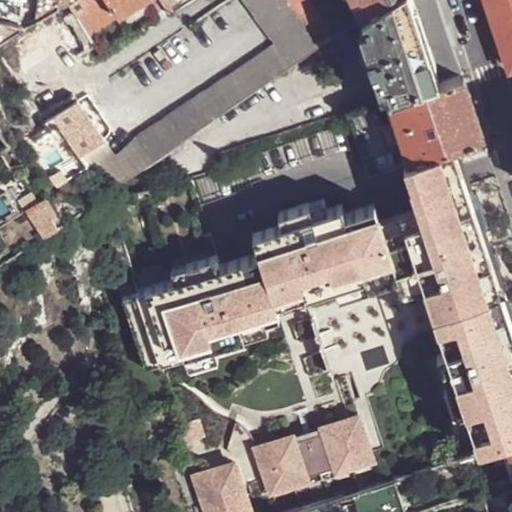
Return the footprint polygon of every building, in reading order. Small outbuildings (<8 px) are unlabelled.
[(37,0),(36,14),(56,0),(37,0)] [(74,14),(90,37),(120,17),(108,0),(77,0),(70,6),(74,14)] [(108,0),(120,17),(144,0),(108,0)] [(144,0),(120,17),(125,26),(153,7),(148,0),(144,0)] [(177,0),(162,0),(171,12),(174,10),(175,9),(173,5),(178,1),(177,0)] [(247,0),(281,48),(290,66),(318,46),(300,16),(291,0),(247,0)] [(291,0),(300,16),(314,7),(309,0),(291,0)] [(359,0),(367,13),(386,0),(359,0)] [(432,58),(412,0),(386,0),(367,13),(362,17),(375,53),(383,77),(390,99),(441,82),(439,79),(432,58)] [(441,5),(439,0),(412,0),(432,58),(439,79),(441,82),(464,74),(463,71),(441,5)] [(511,0),(492,0),(497,14),(511,7),(511,0)] [(300,16),(318,46),(323,43),(336,34),(318,4),(314,7),(300,16)] [(507,45),(511,59),(511,7),(497,14),(507,45)] [(3,63),(42,120),(76,98),(60,72),(92,49),(96,46),(90,37),(74,14),(3,63)] [(0,17),(0,38),(25,21),(0,17)] [(135,138),(151,162),(290,66),(281,48),(279,49),(275,43),(135,138)] [(365,56),(372,79),(383,77),(375,53),(365,56)] [(390,99),(410,159),(458,143),(484,134),(472,99),(464,74),(441,82),(390,99)] [(52,119),(80,160),(105,143),(103,140),(78,103),(52,119)] [(116,159),(128,177),(151,162),(135,138),(116,159)] [(86,168),(103,195),(128,177),(116,159),(105,143),(80,160),(86,168)] [(410,159),(406,161),(412,178),(464,161),(458,143),(410,159)] [(464,161),(412,178),(416,191),(420,205),(473,187),(468,174),(464,161)] [(8,176),(11,182),(16,179),(18,177),(15,171),(8,176)] [(16,179),(21,186),(30,179),(25,173),(18,177),(16,179)] [(179,283),(122,302),(141,359),(151,356),(174,348),(179,361),(238,341),(234,329),(257,321),(258,324),(273,319),(270,309),(266,298),(296,288),(299,299),(329,289),(388,270),(392,281),(397,296),(421,288),(436,283),(441,298),(495,280),(492,249),(493,248),(473,187),(420,205),(422,211),(383,224),(377,207),(348,216),(345,207),(331,212),(316,217),(312,206),(282,216),(285,227),(256,236),(262,255),(224,268),(220,257),(190,268),(193,278),(179,283)] [(327,201),(312,206),(316,217),(331,212),(327,201)] [(36,229),(51,219),(41,202),(25,212),(36,229)] [(41,237),(49,231),(54,229),(57,227),(51,219),(36,229),(41,237)] [(493,248),(492,249),(495,280),(503,277),(493,248)] [(175,273),(179,283),(193,278),(190,268),(175,273)] [(388,270),(329,289),(333,301),(392,281),(388,270)] [(432,301),(437,314),(454,308),(492,296),(499,293),(495,280),(441,298),(432,301)] [(436,283),(421,288),(426,303),(432,301),(441,298),(436,283)] [(296,288),(266,298),(270,309),(299,299),(296,288)] [(499,293),(492,296),(497,310),(511,305),(511,304),(507,290),(499,293)] [(449,352),(422,361),(432,391),(442,388),(452,418),(464,414),(471,437),(469,438),(474,454),(482,452),(509,443),(511,441),(511,305),(497,310),(492,296),(454,308),(467,346),(449,352)] [(454,308),(437,314),(449,352),(467,346),(454,308)] [(257,321),(234,329),(238,341),(261,333),(258,324),(257,321)] [(174,348),(151,356),(155,369),(179,361),(174,348)] [(442,421),(452,418),(442,388),(432,391),(442,421)] [(464,414),(452,418),(465,458),(474,454),(469,438),(471,437),(464,414)] [(321,427),(322,433),(334,467),(335,472),(371,461),(356,416),(321,427)] [(321,427),(291,437),(293,442),(322,433),(321,427)] [(322,433),(293,442),(304,477),(334,467),(322,433)] [(291,437),(255,449),(270,493),(305,482),(304,477),(293,442),(291,437)] [(248,511),(234,465),(196,477),(206,511),(248,511)] [(304,477),(305,482),(335,472),(334,467),(304,477)] [(407,511),(398,482),(357,496),(361,511),(407,511)] [(494,494),(482,498),(486,511),(493,511),(499,510),(494,494)] [(486,511),(482,498),(469,502),(472,511),(486,511)]
